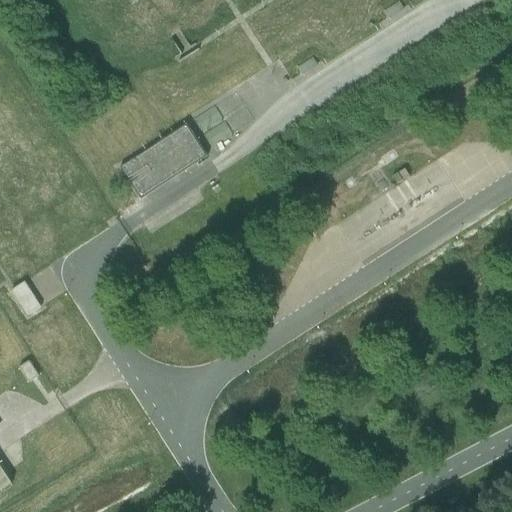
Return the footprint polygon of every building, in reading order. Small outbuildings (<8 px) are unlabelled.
[(383,14),(387,20),(387,21),(403,10),(399,4),(383,14)] [(297,70),(300,76),(301,76),(317,66),(313,60),(297,70)] [(186,125),(162,141),(119,169),(140,201),(207,157),(186,125)] [(398,175),(403,182),(409,178),(404,171),(398,175)] [(392,178),(397,185),(403,182),(398,175),(392,178)] [(40,308),(24,283),(11,292),(27,317),(40,308)] [(28,384),(35,379),(38,377),(28,363),(19,369),(28,384)] [(0,492),(12,485),(3,472),(0,467),(0,492)]
